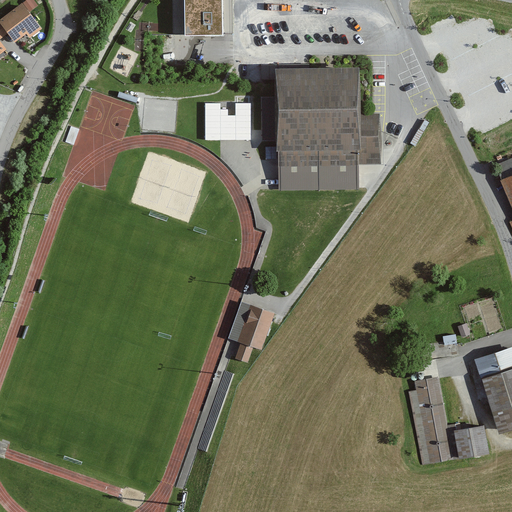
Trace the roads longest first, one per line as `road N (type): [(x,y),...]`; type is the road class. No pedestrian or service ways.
road 1 (unclassified): [(396,0),(511,256)]
road 2 (residential): [(0,161),(55,50),(58,0)]
